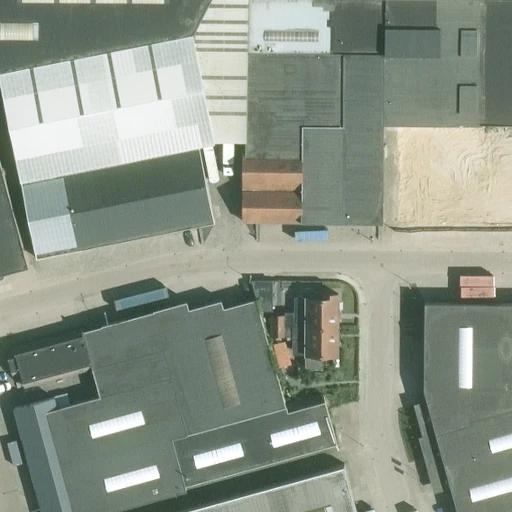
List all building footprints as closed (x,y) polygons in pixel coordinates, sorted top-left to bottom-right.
[(200,143),(215,140),(248,140),(248,0),(0,0),(0,75),(36,257),(215,221),(200,143)] [(511,0),(248,0),(248,51),(248,140),(248,148),(244,148),(243,221),(383,222),(384,122),(400,122),(399,221),(511,222),(511,135),(485,135),(485,123),(511,123),(511,0)] [(0,273),(29,265),(0,158),(0,273)] [(251,280),(256,297),(257,297),(258,297),(261,310),(271,310),(271,280),(251,280)] [(272,314),(272,325),(338,324),(339,293),(322,293),(322,297),(296,297),(296,314),(272,314)] [(44,511),(111,511),(165,497),(185,492),(341,448),(326,394),(287,405),(257,297),(225,306),(223,298),(190,307),(188,300),(154,309),(155,311),(85,330),(84,329),(14,348),(15,352),(8,354),(13,373),(21,371),(25,388),(94,368),(101,396),(58,409),(54,397),(17,407),(15,408),(44,511)] [(511,511),(511,302),(425,302),(424,389),(428,401),(416,404),(422,439),(426,456),(433,454),(442,489),(454,486),(460,511),(511,511)] [(338,354),(338,324),(272,325),(272,337),(294,337),(294,347),(306,347),(306,368),(323,368),(323,354),(338,354)] [(360,511),(347,463),(189,506),(168,511),(360,511)]
